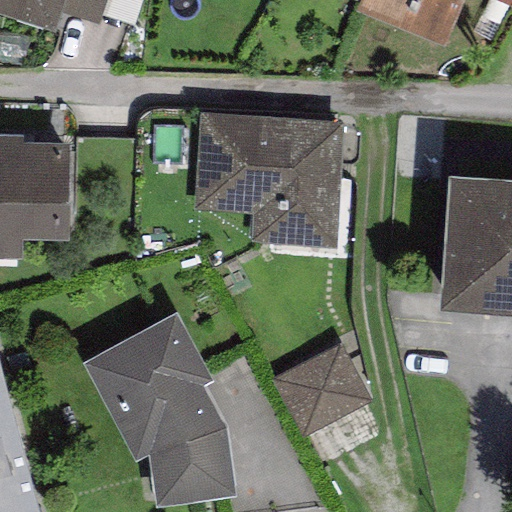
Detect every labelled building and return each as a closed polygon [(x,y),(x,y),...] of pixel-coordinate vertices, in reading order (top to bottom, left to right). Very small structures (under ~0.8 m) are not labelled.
[(0,0),(0,22),(54,38),(60,16),(65,0),(0,0)] [(65,0),(60,16),(98,28),(101,18),(106,0),(65,0)] [(141,0),(106,0),(101,18),(133,28),(141,0)] [(336,0),(359,9),(363,0),(336,0)] [(363,0),(359,9),(356,18),(443,54),(465,0),(363,0)] [(162,120),(158,157),(191,160),(194,123),(162,120)] [(342,129),(199,120),(193,214),(253,218),(251,248),(334,253),(342,129)] [(66,146),(0,145),(0,265),(23,266),(23,247),(64,247),(66,146)] [(511,194),(448,190),(439,326),(511,330),(511,194)] [(176,320),(83,370),(134,471),(150,462),(153,511),(166,511),(233,504),(224,434),(202,393),(212,387),(176,320)] [(335,346),(272,387),(306,439),(370,398),(335,346)] [(40,511),(0,363),(0,511),(40,511)]
